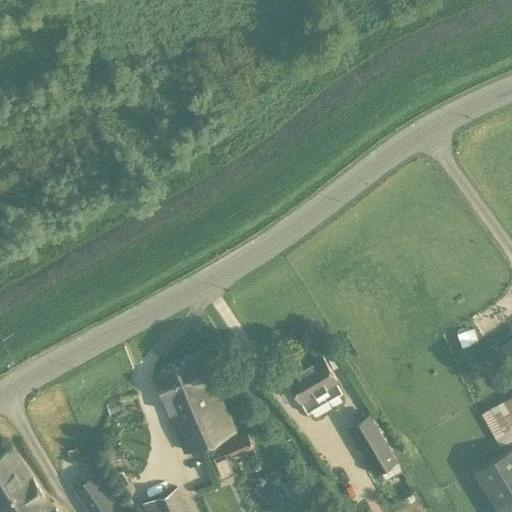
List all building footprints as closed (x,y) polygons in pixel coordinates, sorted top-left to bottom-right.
[(511,361),(511,337),(501,345),(511,361)] [(286,372),(301,398),(302,398),(308,408),(341,388),(335,379),(337,378),(321,351),(286,372)] [(185,449),(236,429),(201,352),(153,372),(185,449)] [(511,394),(503,399),(480,412),(499,445),(511,437),(511,394)] [(119,398),(106,402),(109,412),(122,407),(119,398)] [(376,470),(396,458),(371,416),(351,428),(376,470)] [(253,448),(246,432),(224,442),(231,457),(253,448)] [(16,444),(0,452),(0,493),(34,472),(16,444)] [(511,511),(511,444),(473,466),(500,511),(511,511)] [(121,469),(113,474),(121,486),(129,481),(121,469)] [(92,511),(123,511),(95,470),(74,485),(92,511)] [(34,472),(0,493),(0,511),(59,511),(47,493),(34,472)] [(187,511),(176,486),(142,502),(147,511),(187,511)] [(390,497),(381,502),(385,508),(394,503),(390,497)]
